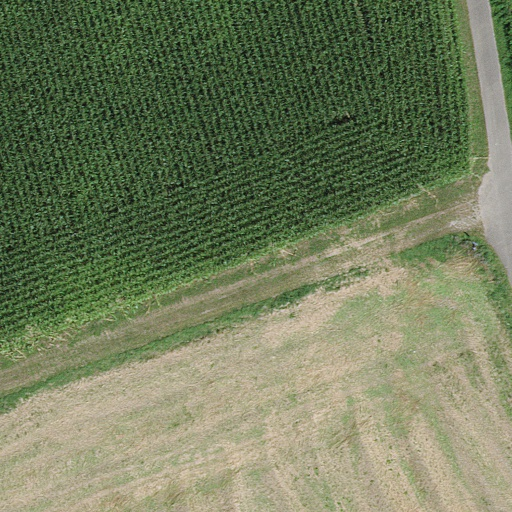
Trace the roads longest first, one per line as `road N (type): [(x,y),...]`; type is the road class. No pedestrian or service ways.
road 1 (track): [(0,380),(499,201)]
road 2 (unclassified): [(477,0),(511,254)]
